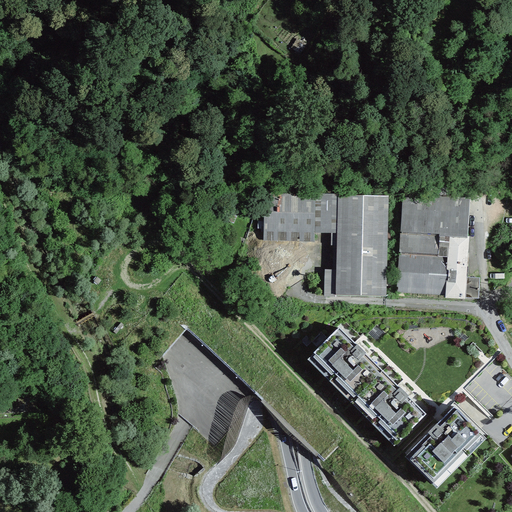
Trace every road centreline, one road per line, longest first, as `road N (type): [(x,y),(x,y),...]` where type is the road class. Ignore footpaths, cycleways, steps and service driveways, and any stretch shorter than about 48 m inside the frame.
road 1 (track): [(167,254),(305,374),(433,511)]
road 2 (trunk): [(0,170),(132,252),(267,381)]
road 3 (residential): [(309,298),(482,305),(511,357)]
road 4 (trunk): [(321,511),(294,413),(267,381)]
road 5 (trunk): [(267,381),(303,511)]
